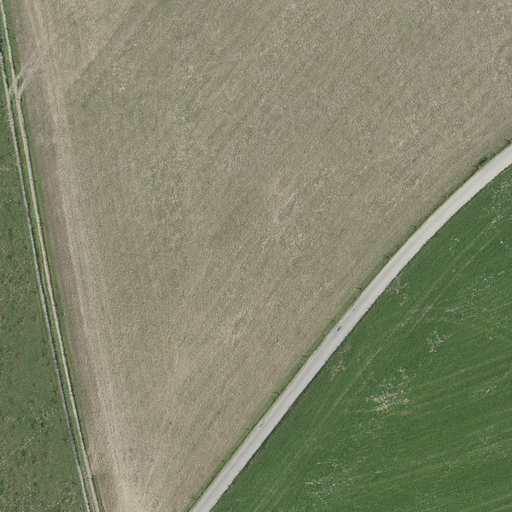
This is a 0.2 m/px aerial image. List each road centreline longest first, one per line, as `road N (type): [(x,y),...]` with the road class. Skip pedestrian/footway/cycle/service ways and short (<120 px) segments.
road 1 (track): [(94,511),(0,22)]
road 2 (unclassified): [(200,511),(401,258),(511,153)]
